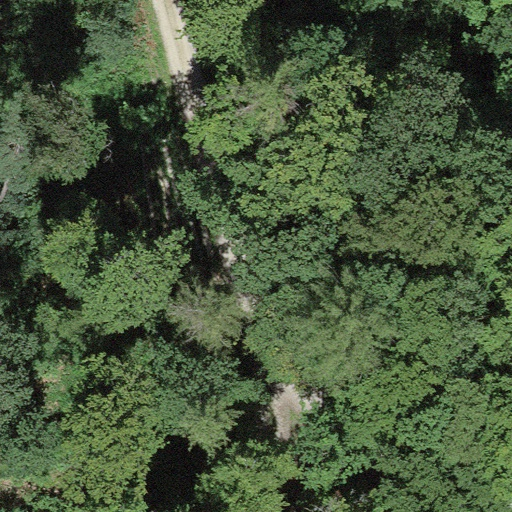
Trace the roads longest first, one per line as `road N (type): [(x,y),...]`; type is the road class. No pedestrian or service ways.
road 1 (track): [(195,0),(216,39),(274,379),(511,490)]
road 2 (track): [(274,379),(250,511)]
